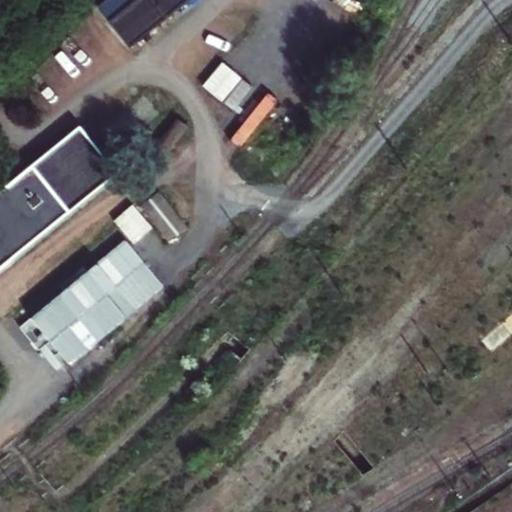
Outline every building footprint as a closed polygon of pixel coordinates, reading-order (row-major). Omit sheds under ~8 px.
[(108,0),(102,5),(133,43),(185,0),(108,0)] [(257,115),(266,120),(279,97),(271,92),(257,115)] [(84,125),(0,192),(0,266),(120,170),(84,125)] [(160,193),(142,208),(171,243),(189,228),(160,193)] [(144,263),(169,245),(155,227),(131,244),(144,263)] [(511,314),(506,320),(487,337),(498,350),(511,337),(511,314)] [(483,332),(487,337),(506,320),(502,316),(483,332)]
